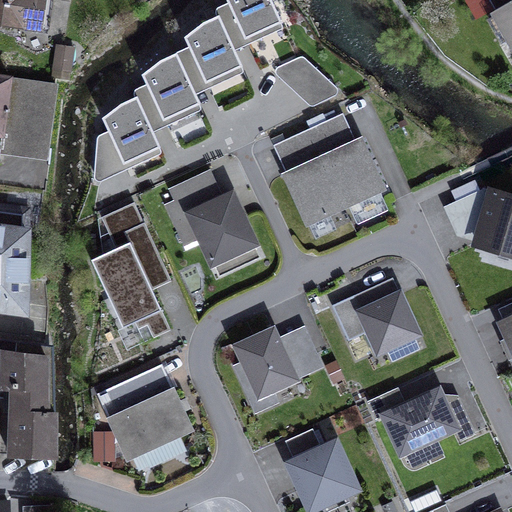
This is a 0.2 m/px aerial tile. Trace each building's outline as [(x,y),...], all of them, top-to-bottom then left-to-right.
[(0,0),(0,24),(49,30),(53,0),(49,0),(0,0)] [(227,0),(230,3),(246,38),(281,22),(270,0),(227,0)] [(511,1),(511,0),(489,0),(496,11),(511,1)] [(217,12),(218,17),(234,51),(282,29),(281,22),(246,38),(230,3),(219,8),(217,12)] [(511,43),(511,6),(490,19),(503,43),(509,39),(511,43)] [(234,51),(218,17),(204,24),(186,38),(190,48),(206,82),(241,66),(234,51)] [(63,48),(60,68),(70,70),(73,49),(63,48)] [(206,82),(190,48),(176,54),(195,95),(242,74),(243,71),(241,66),(206,82)] [(195,95),(176,54),(161,61),(143,75),(148,85),(164,120),(199,103),(195,95)] [(277,75),(309,105),(314,106),(335,96),(338,92),(337,88),(303,57),(279,67),(276,72),(277,75)] [(0,158),(2,147),(47,153),(57,86),(0,77),(0,158)] [(135,93),(136,98),(153,133),(200,111),(199,103),(164,120),(148,85),(137,90),(135,93)] [(153,133),(136,98),(122,105),(104,119),(110,132),(124,163),(159,147),(153,133)] [(343,113),(336,117),(349,145),(356,142),(343,113)] [(308,130),(344,208),(350,205),(380,191),(385,189),(361,139),(356,142),(349,145),(336,117),(308,130)] [(284,175),(307,225),(309,224),(330,214),(344,208),(308,130),(280,142),(293,171),(287,174),(284,175)] [(98,180),(102,180),(103,181),(160,155),(161,152),(159,147),(124,163),(110,132),(101,136),(98,139),(96,176),(98,180)] [(293,171),(280,142),(274,146),(287,174),(293,171)] [(217,201),(222,198),(210,171),(204,174),(217,201)] [(212,264),(255,244),(243,219),(232,194),(222,198),(217,201),(204,174),(170,190),(175,201),(166,205),(182,240),(198,233),(200,238),(212,264)] [(474,228),(478,237),(477,242),(511,252),(511,197),(485,190),(448,207),(460,234),(474,228)] [(380,191),(350,205),(359,224),(389,210),(380,191)] [(126,233),(144,224),(134,203),(102,218),(116,249),(92,260),(123,328),(136,322),(162,310),(152,290),(126,233)] [(0,308),(1,308),(2,299),(25,302),(37,212),(0,206),(0,308)] [(474,228),(460,234),(448,207),(444,208),(457,236),(477,242),(478,237),(474,228)] [(316,239),(337,230),(330,214),(309,224),(316,239)] [(161,286),(170,282),(144,224),(126,233),(152,290),(161,286)] [(182,240),(185,246),(200,238),(198,233),(182,240)] [(212,264),(219,277),(262,258),(255,244),(212,264)] [(362,312),(400,295),(392,278),(355,296),(362,312)] [(400,295),(362,312),(355,296),(332,306),(349,341),(370,332),(379,351),(386,348),(392,362),(420,349),(414,335),(417,333),(400,295)] [(1,308),(24,311),(25,302),(2,299),(1,308)] [(504,323),(511,319),(511,303),(498,310),(504,323)] [(148,325),(154,338),(171,330),(162,310),(136,322),(139,330),(148,325)] [(511,319),(504,323),(502,324),(509,340),(504,342),(511,357),(511,356),(511,319)] [(290,366),(317,353),(305,327),(278,340),(290,366)] [(317,353),(290,366),(278,340),(273,330),(237,347),(244,362),(235,366),(250,400),(273,390),(323,367),(317,353)] [(0,351),(46,358),(48,415),(56,415),(54,346),(0,338),(0,351)] [(56,415),(48,415),(46,358),(0,351),(0,386),(6,387),(13,388),(11,413),(10,455),(56,457),(56,415)] [(165,393),(173,389),(168,376),(162,364),(154,368),(165,393)] [(184,448),(179,436),(192,430),(184,412),(179,401),(173,389),(165,393),(154,368),(98,394),(128,459),(144,452),(149,450),(154,461),(184,448)] [(3,413),(11,413),(13,388),(6,387),(4,399),(3,413)] [(256,412),(278,402),(273,390),(250,400),(256,412)] [(439,390),(404,406),(397,390),(369,402),(377,419),(384,416),(401,454),(407,451),(435,438),(456,429),(441,395),(439,390)] [(462,440),(475,434),(458,398),(441,395),(456,429),(462,440)] [(184,412),(191,409),(186,398),(179,401),(184,412)] [(104,422),(95,423),(95,441),(105,440),(104,422)] [(289,449),(293,457),(320,445),(313,429),(286,441),(289,449)] [(407,451),(414,466),(441,453),(435,438),(407,451)] [(336,443),(290,464),(311,509),(321,504),(346,493),(356,488),(336,443)] [(184,448),(154,461),(149,450),(144,452),(150,466),(185,450),(184,448)] [(321,504),(324,511),(328,511),(350,502),(346,493),(321,504)] [(0,511),(8,511),(8,503),(0,503),(0,511)]
